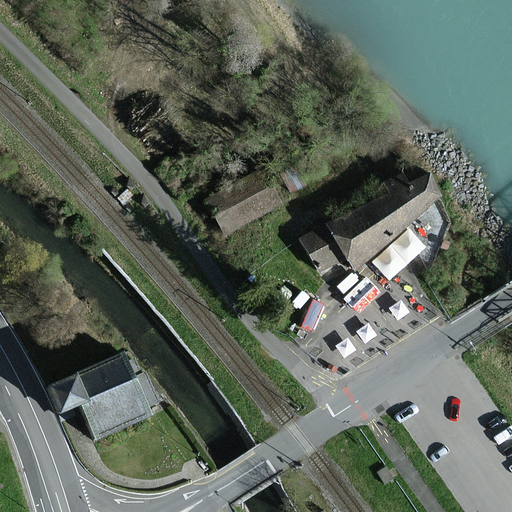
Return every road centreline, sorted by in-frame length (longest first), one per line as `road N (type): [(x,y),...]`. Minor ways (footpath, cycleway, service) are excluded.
road 1 (track): [(0,30),(167,206),(245,318),(293,363),(359,401)]
road 2 (tertiary): [(511,297),(198,502)]
road 3 (primary): [(57,484),(0,350)]
